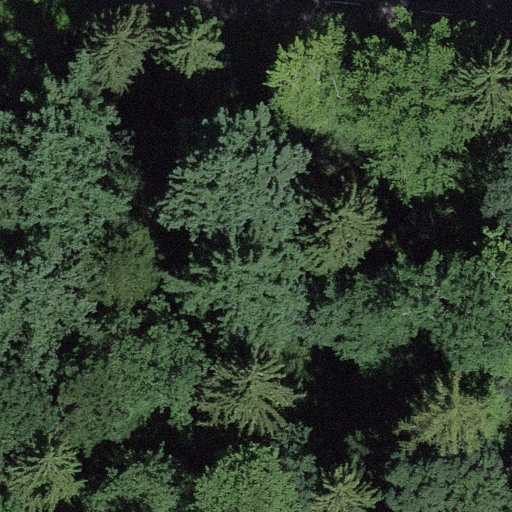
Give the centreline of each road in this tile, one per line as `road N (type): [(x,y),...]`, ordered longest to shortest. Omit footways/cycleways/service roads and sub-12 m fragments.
road 1 (track): [(212,511),(0,222)]
road 2 (tertiary): [(391,0),(511,13)]
